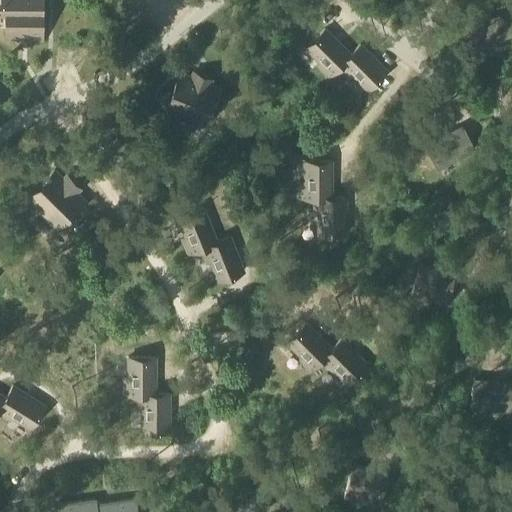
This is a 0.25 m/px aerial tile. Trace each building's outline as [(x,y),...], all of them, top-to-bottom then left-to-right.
[(0,0),(1,12),(5,12),(40,12),(40,0),(0,0)] [(5,31),(5,39),(22,39),(25,39),(27,39),(28,43),(41,43),(40,12),(5,12),(5,31)] [(469,25),(476,49),(511,38),(511,28),(508,14),(469,25)] [(324,28),(305,48),(320,62),(316,66),(328,78),(336,69),(351,54),(341,44),(338,42),(324,28)] [(351,54),(336,69),(348,80),(352,76),(367,91),(386,71),(373,58),(370,56),(359,45),(351,54)] [(162,89),(157,101),(181,111),(204,120),(218,86),(179,70),(170,92),(162,89)] [(426,145),(438,168),(474,149),(462,127),(426,145)] [(299,198),(312,198),(329,197),(329,161),(305,161),(305,184),(300,184),(299,198)] [(30,182),(21,191),(39,209),(57,227),(83,201),(53,171),(36,188),(30,182)] [(329,197),(312,198),(312,213),(318,213),(318,234),(342,234),(342,197),(329,197)] [(205,208),(179,218),(187,237),(182,239),(187,254),(199,250),(218,242),(212,228),(211,225),(205,208)] [(218,242),(199,250),(205,265),(210,263),(217,282),(243,272),(230,238),(218,242)] [(411,298),(448,307),(454,272),(418,265),(411,298)] [(320,364),(331,351),(304,324),(287,341),(302,357),(297,361),(310,374),(320,364)] [(331,351),(320,364),(330,374),(336,368),(349,381),(364,366),(341,342),(331,351)] [(135,395),(154,395),(153,359),(128,360),(129,380),(123,380),(123,395),(135,395)] [(471,405),(511,409),(511,383),(474,380),(471,405)] [(4,397),(0,406),(0,415),(8,421),(12,416),(29,427),(42,407),(11,386),(4,397)] [(154,395),(135,395),(135,411),(142,411),(142,431),(170,430),(169,394),(154,395)] [(343,496),(378,506),(387,474),(352,464),(343,496)] [(223,492),(226,511),(243,511),(272,507),(268,484),(223,492)] [(95,505),(95,511),(135,511),(134,499),(95,505)] [(95,511),(95,505),(94,500),(54,505),(54,511),(95,511)]
